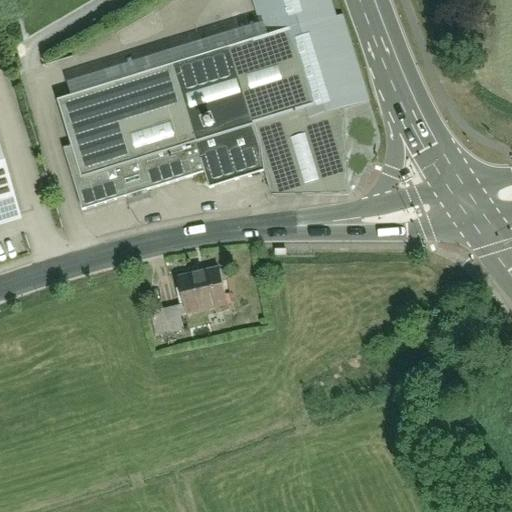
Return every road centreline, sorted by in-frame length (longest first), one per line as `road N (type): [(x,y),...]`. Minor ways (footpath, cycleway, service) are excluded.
road 1 (secondary): [(0,287),(85,258),(256,227),(424,223),(480,210)]
road 2 (primary): [(480,210),(395,71),(370,0)]
